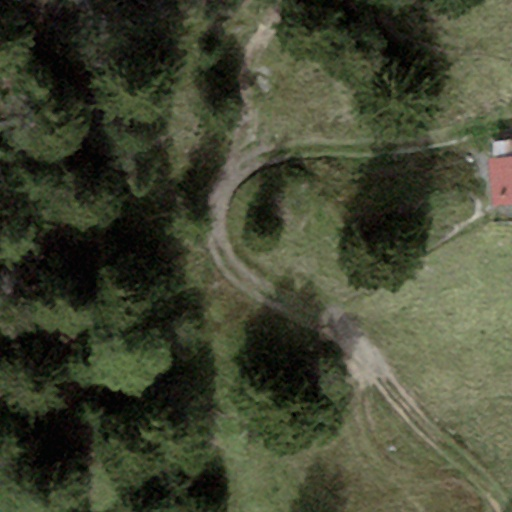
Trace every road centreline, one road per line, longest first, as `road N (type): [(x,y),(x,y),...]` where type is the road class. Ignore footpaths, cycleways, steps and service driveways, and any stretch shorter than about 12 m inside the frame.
road 1 (track): [(495,511),(464,463),(317,313),(248,289),(216,248),(214,197),(244,159),(251,43),(284,0)]
road 2 (track): [(244,159),(511,127)]
